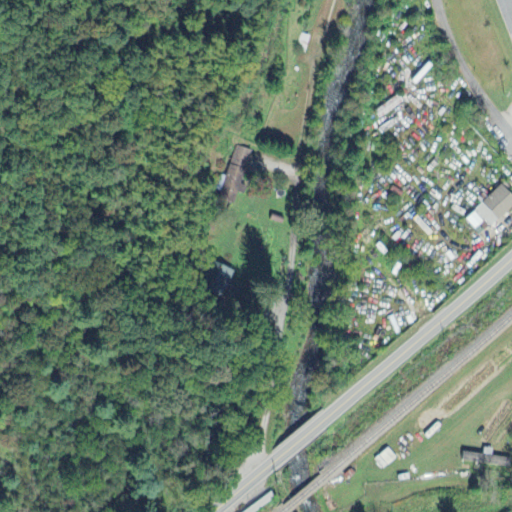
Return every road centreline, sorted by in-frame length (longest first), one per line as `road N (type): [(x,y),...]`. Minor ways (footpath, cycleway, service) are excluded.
road 1 (residential): [(255,474),(293,257),(299,172)]
road 2 (tertiary): [(329,412),(511,253)]
road 3 (residential): [(511,137),(467,72),(435,0)]
